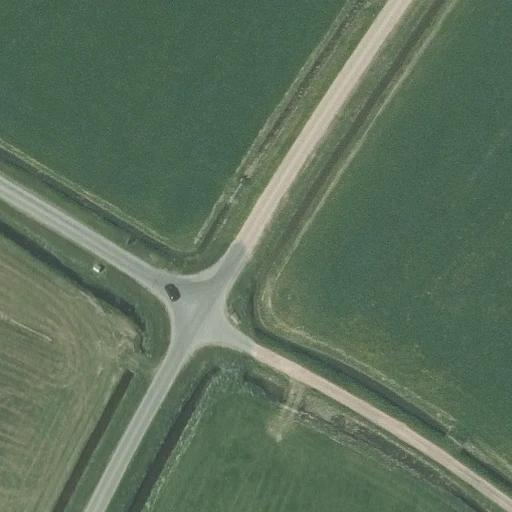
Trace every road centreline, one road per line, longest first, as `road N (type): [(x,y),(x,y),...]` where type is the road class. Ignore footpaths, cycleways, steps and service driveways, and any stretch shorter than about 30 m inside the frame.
road 1 (unclassified): [(199,312),(399,0)]
road 2 (unclassified): [(199,312),(0,188)]
road 3 (unclassified): [(96,511),(199,312)]
